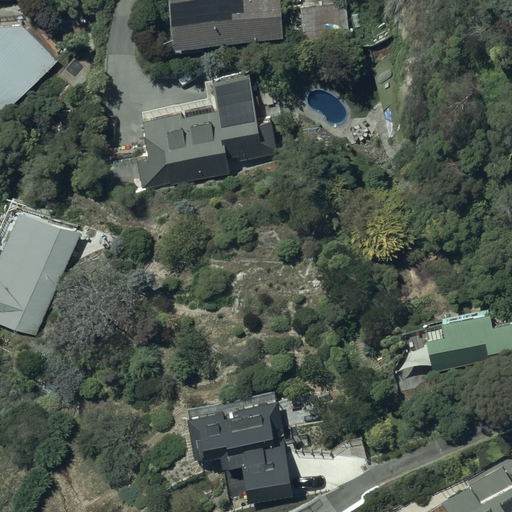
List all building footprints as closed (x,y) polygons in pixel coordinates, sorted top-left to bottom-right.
[(168,0),(171,47),(282,41),(279,0),(168,0)] [(347,2),(301,5),(303,46),(350,43),(347,2)] [(0,117),(58,58),(52,52),(55,49),(21,15),(0,14),(0,117)] [(137,159),(142,191),(230,177),(227,157),(239,155),(240,161),(276,156),(270,118),(257,120),(249,70),(209,77),(213,104),(208,104),(207,96),(130,108),(134,129),(143,127),(148,157),(137,159)] [(19,206),(0,250),(0,323),(35,338),(80,232),(72,228),(19,206)] [(484,309),(420,325),(417,326),(428,373),(485,360),(488,372),(511,365),(511,317),(488,324),(484,309)] [(220,455),(228,503),(247,500),(248,504),(293,496),(285,450),(283,436),(276,437),(275,428),(283,426),(278,399),(275,399),(274,393),(188,407),(189,417),(185,417),(192,460),(220,455)] [(511,511),(511,483),(497,461),(466,482),(464,483),(465,485),(437,504),(442,511),(511,511)]
